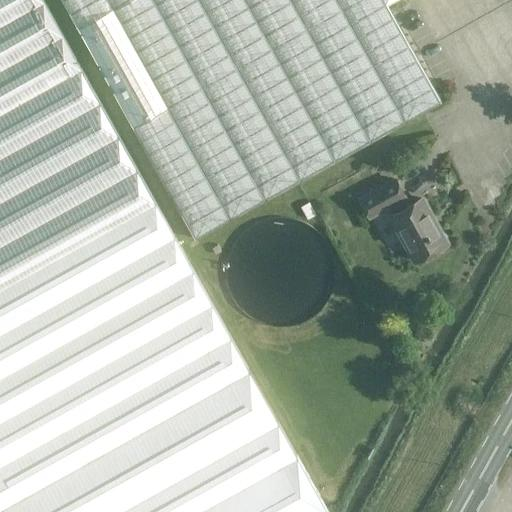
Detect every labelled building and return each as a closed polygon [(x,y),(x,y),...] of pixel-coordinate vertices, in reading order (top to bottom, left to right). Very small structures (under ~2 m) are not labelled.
[(0,0),(0,511),(326,511),(328,511),(43,0),(0,0)] [(61,0),(77,27),(124,0),(61,0)] [(195,238),(440,101),(386,3),(384,0),(125,0),(77,27),(195,238)] [(415,260),(446,242),(422,198),(407,206),(402,197),(404,196),(395,178),(360,198),(370,215),(388,205),(393,214),(390,215),(399,231),(397,232),(405,246),(407,245),(415,260)] [(333,285),(334,272),(333,261),(330,249),(325,241),(319,233),(311,226),(302,221),(290,217),(279,216),(269,217),(259,219),(249,225),(239,232),(233,239),(227,249),(224,260),(222,271),(223,282),(225,290),(230,301),(237,310),(245,317),(254,323),(266,327),(276,328),(287,328),(297,325),(308,320),(317,313),(323,306),(330,295),(333,285)]
